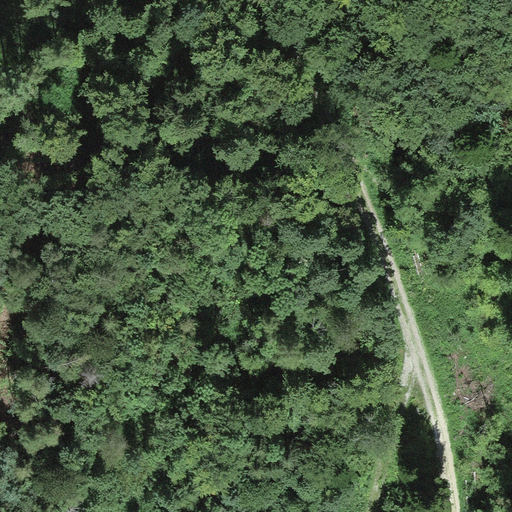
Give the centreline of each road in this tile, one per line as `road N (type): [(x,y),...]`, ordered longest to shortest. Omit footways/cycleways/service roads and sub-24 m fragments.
road 1 (track): [(267,0),(317,79),(390,250),(447,456),(451,511)]
road 2 (track): [(369,511),(412,332)]
